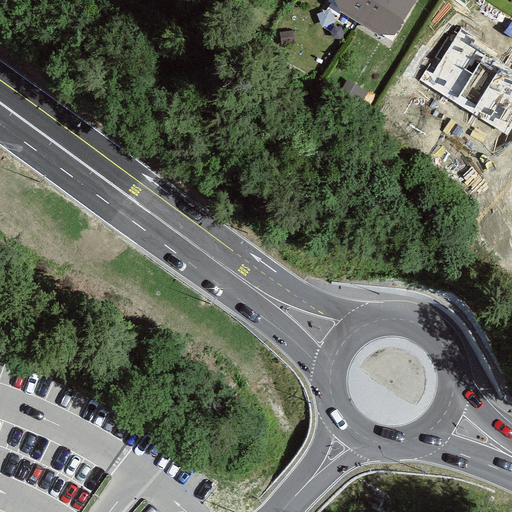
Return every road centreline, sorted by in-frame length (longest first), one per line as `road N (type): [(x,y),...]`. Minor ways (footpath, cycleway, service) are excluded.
road 1 (primary): [(0,102),(214,259)]
road 2 (primary): [(383,319),(214,259)]
road 3 (primary): [(214,259),(330,376)]
